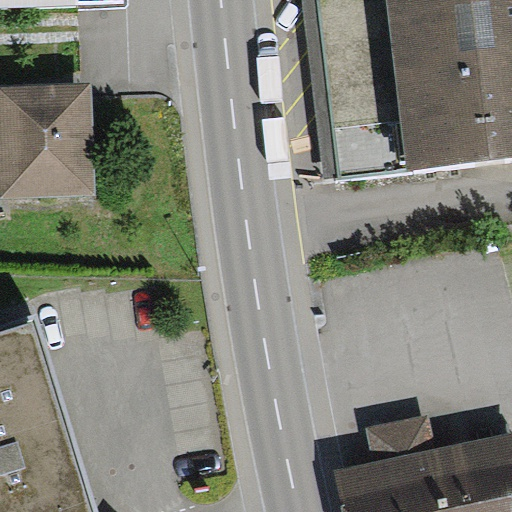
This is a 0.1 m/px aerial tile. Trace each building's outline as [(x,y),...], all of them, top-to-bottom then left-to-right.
[(0,0),(0,21),(73,19),(72,0),(0,0)] [(116,0),(72,0),(73,19),(117,18),(116,0)] [(511,0),(359,0),(378,184),(511,169),(511,0)] [(0,207),(86,205),(83,101),(0,103),(0,207)] [(0,511),(88,511),(39,335),(0,346),(0,511)] [(511,511),(511,455),(510,446),(442,460),(434,424),(357,440),(364,473),(336,479),(342,511),(511,511)]
